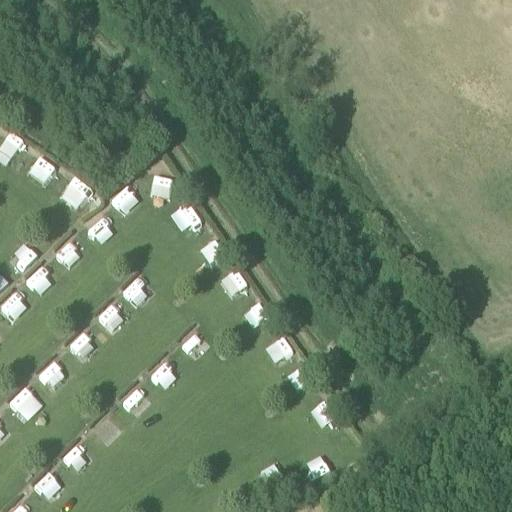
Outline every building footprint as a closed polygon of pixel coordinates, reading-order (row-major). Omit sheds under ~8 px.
[(157,178),(152,192),(166,197),(171,183),(157,178)] [(125,192),(112,205),(124,218),(138,205),(125,192)] [(184,236),(199,225),(188,210),(173,221),(184,236)] [(83,229),(103,250),(120,235),(100,213),(83,229)] [(54,256),(69,269),(81,254),(67,242),(54,256)] [(22,250),(11,261),(22,272),(33,262),(22,250)] [(38,270),(26,283),(41,296),(53,284),(38,270)] [(125,293),(149,316),(163,301),(138,279),(125,293)] [(0,310),(0,313),(17,322),(25,307),(7,297),(0,310)] [(97,323),(111,337),(123,326),(109,311),(97,323)] [(84,366),(96,352),(81,339),(69,353),(84,366)] [(163,389),(178,376),(165,361),(150,375),(163,389)] [(52,369),(41,381),(55,394),(66,382),(52,369)] [(140,420),(149,410),(133,396),(124,406),(140,420)] [(104,423),(96,429),(107,442),(114,435),(104,423)] [(66,459),(79,475),(92,464),(78,449),(66,459)] [(304,468),(312,484),(327,477),(319,461),(304,468)] [(273,464),(259,473),(267,487),(282,477),(273,464)]
